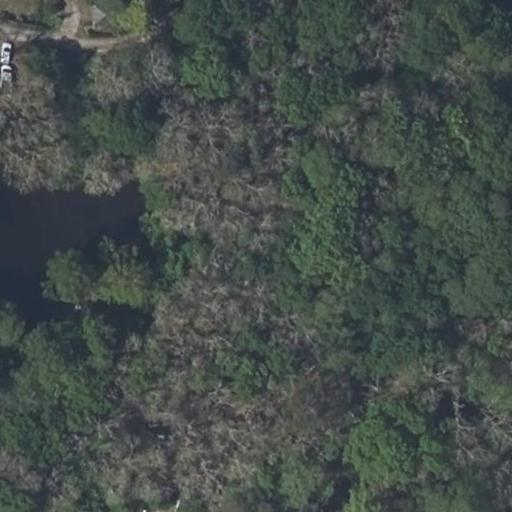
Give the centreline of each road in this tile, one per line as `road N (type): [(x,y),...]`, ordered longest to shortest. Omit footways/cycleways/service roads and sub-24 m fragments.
road 1 (unclassified): [(193,0),(130,40),(0,37)]
road 2 (track): [(511,83),(422,0)]
